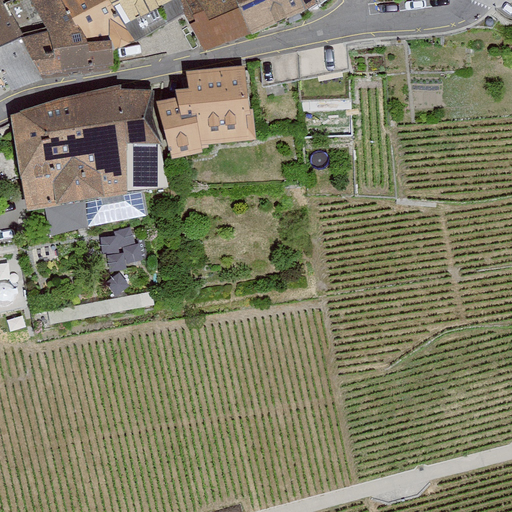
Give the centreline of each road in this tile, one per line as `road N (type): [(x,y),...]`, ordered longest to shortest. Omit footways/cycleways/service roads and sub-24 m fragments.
road 1 (unclassified): [(466,0),(430,16),(377,19),(132,71),(0,112)]
road 2 (track): [(511,450),(277,511)]
